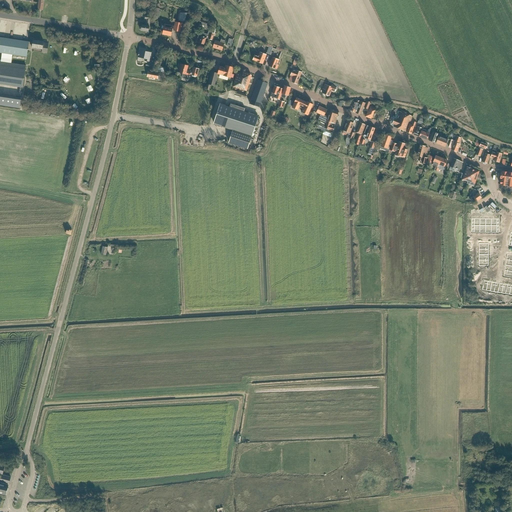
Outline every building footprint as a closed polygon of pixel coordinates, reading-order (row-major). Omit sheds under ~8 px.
[(187,14),(180,13),(179,18),(178,18),(177,22),(182,23),(182,22),(185,23),(188,13),(187,13),(187,14)] [(141,27),(140,30),(141,30),(141,31),(149,32),(150,26),(149,26),(150,20),(151,20),(151,16),(145,15),(145,19),(147,19),(146,25),(142,25),(142,27),(141,27)] [(210,30),(211,25),(208,23),(209,22),(201,19),(198,26),(210,30)] [(172,26),(172,28),(174,29),(173,30),(180,32),(182,23),(175,22),(174,27),(172,26)] [(162,24),(161,29),(164,29),(163,34),(170,36),(172,30),(171,30),(172,28),(172,26),(165,24),(165,25),(162,24)] [(213,25),(211,32),(208,39),(212,40),(216,27),(213,25)] [(206,39),(208,39),(211,32),(208,31),(207,34),(200,32),(196,42),(199,43),(204,45),(206,39)] [(27,50),(29,41),(0,36),(0,52),(2,53),(1,61),(0,61),(0,83),(22,87),(26,65),(11,63),(13,54),(26,56),(27,50)] [(29,41),(27,50),(29,50),(30,47),(42,49),(42,52),(47,52),(48,43),(44,42),(44,41),(33,39),(33,42),(29,42),(29,41)] [(215,40),(213,48),(222,51),(225,43),(224,43),(225,41),(221,40),(220,42),(215,40)] [(273,46),(270,54),(274,56),(276,50),(282,52),(283,49),(277,47),(276,49),(275,49),(275,47),(273,47),(273,46)] [(138,55),(138,57),(145,59),(145,61),(151,62),(152,56),(151,56),(151,53),(145,52),(146,49),(140,48),(139,54),(138,54),(138,55)] [(253,60),(255,61),(263,64),(266,55),(260,52),(258,57),(255,55),(253,60)] [(272,57),(269,67),(277,70),(279,65),(277,64),(279,60),(272,57)] [(180,68),(179,72),(183,73),(183,74),(182,78),(188,80),(190,76),(190,74),(192,74),(192,75),(196,76),(197,73),(198,73),(199,68),(194,67),(193,72),(191,72),(191,71),(187,70),(188,65),(182,64),(181,68),(180,68)] [(218,74),(230,78),(230,77),(231,74),(233,68),(226,66),(225,68),(220,67),(218,74)] [(159,67),(157,73),(158,75),(164,76),(165,69),(159,67)] [(289,79),(292,80),(291,82),(297,84),(302,72),(293,69),(291,74),(289,79)] [(238,70),(233,87),(234,87),(237,88),(247,91),(252,76),(250,73),(242,71),(242,72),(238,70)] [(208,83),(206,89),(210,89),(211,85),(215,86),(218,74),(211,72),(208,84),(208,83)] [(258,80),(250,104),(260,107),(267,83),(258,80)] [(325,87),(323,93),(329,96),(331,90),(334,92),(336,87),(338,88),(339,85),(337,85),(329,81),(327,85),(325,84),(324,87),(325,87)] [(274,86),(270,96),(275,98),(279,99),(280,100),(280,99),(281,97),(283,89),(280,88),(274,86)] [(283,89),(281,97),(285,98),(286,95),(289,95),(291,88),(284,86),(283,89)] [(0,93),(0,104),(19,107),(21,97),(0,93)] [(294,103),(292,107),(298,110),(300,105),(304,107),(301,112),(308,115),(313,104),(306,101),(306,102),(300,99),(300,98),(297,97),(297,98),(296,97),(294,103)] [(356,113),(358,106),(360,101),(357,100),(356,103),(353,101),(350,110),(356,113)] [(358,106),(356,113),(360,115),(364,106),(365,107),(364,108),(368,109),(370,102),(367,101),(366,103),(360,101),(358,106)] [(233,129),(229,142),(248,148),(258,116),(220,104),(214,123),(233,129)] [(326,123),(328,117),(324,115),(327,109),(319,106),(316,112),(321,114),(318,120),(326,123)] [(370,106),(365,117),(371,119),(375,108),(370,106)] [(393,115),(390,124),(394,126),(394,127),(406,131),(409,123),(410,123),(412,116),(410,116),(407,114),(404,113),(399,111),(399,112),(398,111),(399,111),(396,108),(393,111),(395,113),(395,116),(393,115)] [(323,131),(323,133),(331,136),(333,132),(332,132),(333,131),(334,126),(331,125),(334,126),(338,112),(330,109),(328,117),(326,123),(325,126),(325,128),(324,131),(323,131)] [(351,138),(352,139),(354,133),(350,132),(353,123),(347,121),(342,133),(343,134),(345,135),(347,134),(348,134),(347,137),(347,138),(347,137),(346,140),(346,144),(349,145),(351,138)] [(409,124),(406,132),(411,134),(414,126),(415,126),(417,123),(414,121),(412,125),(409,124)] [(355,141),(354,143),(355,143),(355,144),(358,145),(361,137),(362,137),(363,135),(362,135),(365,125),(360,123),(356,133),(358,133),(356,141),(355,141)] [(367,125),(361,143),(363,144),(365,140),(370,141),(370,140),(375,128),(367,125)] [(414,130),(412,134),(419,137),(421,132),(422,129),(422,128),(417,127),(416,131),(414,130)] [(421,132),(419,137),(427,140),(429,134),(431,135),(433,129),(430,128),(429,129),(426,131),(422,129),(421,132)] [(433,132),(430,140),(435,143),(437,138),(438,138),(436,143),(445,147),(448,140),(438,136),(438,134),(433,132)] [(389,153),(390,148),(391,146),(389,145),(392,137),(384,134),(383,137),(384,138),(380,149),(386,151),(386,152),(389,153)] [(451,140),(449,147),(452,149),(451,150),(457,152),(458,147),(457,147),(461,139),(462,139),(462,138),(457,136),(455,141),(451,140)] [(396,152),(395,155),(400,157),(401,155),(405,157),(407,150),(403,149),(405,144),(399,142),(398,144),(396,152)] [(396,152),(398,144),(393,143),(391,148),(390,148),(389,153),(390,153),(391,150),(396,152)] [(420,145),(417,155),(419,156),(418,160),(421,161),(421,162),(425,164),(427,158),(423,157),(425,146),(420,145)] [(496,152),(493,151),(490,158),(493,159),(493,160),(499,162),(502,154),(496,152)] [(436,155),(432,164),(436,166),(434,170),(436,170),(439,164),(441,158),(436,155)] [(439,164),(436,170),(438,171),(440,168),(441,165),(444,167),(447,160),(441,158),(439,164)] [(450,167),(449,170),(454,172),(455,171),(459,172),(463,162),(454,158),(450,167)] [(479,171),(467,166),(466,168),(462,179),(468,181),(467,184),(474,186),(479,171)] [(511,172),(501,171),(500,179),(501,180),(500,185),(511,186),(511,172)] [(476,200),(473,202),(474,204),(482,198),(478,193),(473,197),(476,200)] [(0,493),(6,495),(9,485),(8,485),(9,484),(11,477),(2,475),(2,474),(4,467),(0,466),(0,493)]
